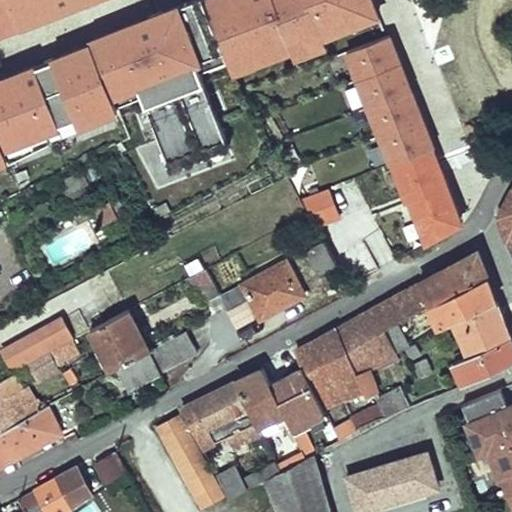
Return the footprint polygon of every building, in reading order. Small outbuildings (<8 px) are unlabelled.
[(0,0),(0,57),(137,6),(134,0),(0,0)] [(262,0),(218,0),(83,53),(108,121),(219,74),(223,91),(284,68),(262,0)] [(363,0),(267,0),(289,75),(376,31),(363,0)] [(399,63),(388,36),(343,52),(354,80),(399,63)] [(78,62),(0,92),(0,180),(112,138),(78,62)] [(409,92),(399,63),(354,80),(366,108),(409,92)] [(418,114),(409,92),(366,108),(376,131),(418,114)] [(432,148),(418,114),(376,131),(390,166),(432,148)] [(328,187),(302,198),(314,228),(341,217),(328,187)] [(511,193),(500,215),(511,246),(511,193)] [(126,211),(117,195),(93,207),(101,223),(126,211)] [(383,231),(346,246),(358,274),(395,260),(383,231)] [(325,240),(308,250),(320,272),(338,262),(325,240)] [(478,251),(446,268),(456,292),(488,276),(478,251)] [(287,261),(243,285),(251,300),(230,312),(239,328),(260,316),(262,320),(307,295),(287,261)] [(435,274),(420,282),(431,304),(456,292),(446,268),(435,274)] [(208,270),(191,279),(204,304),(221,295),(208,270)] [(431,304),(430,305),(440,328),(454,321),(498,302),(488,276),(456,292),(431,304)] [(393,297),(357,317),(378,362),(397,352),(385,329),(397,323),(430,305),(431,304),(420,282),(393,297)] [(222,297),(230,312),(251,300),(243,285),(222,297)] [(454,321),(470,355),(511,336),(498,302),(454,321)] [(90,329),(112,368),(117,366),(145,352),(138,338),(142,336),(129,309),(90,329)] [(63,316),(3,349),(15,370),(29,363),(50,351),(73,339),(75,338),(63,316)] [(346,323),(338,327),(358,373),(370,367),(378,362),(357,317),(346,323)] [(409,345),(397,323),(385,329),(397,352),(409,345)] [(325,334),(316,340),(344,397),(364,388),(367,395),(378,390),(370,367),(358,373),(338,327),(325,334)] [(186,330),(149,349),(161,371),(198,351),(186,330)] [(138,338),(145,352),(149,349),(142,336),(138,338)] [(455,362),(466,384),(511,362),(511,337),(511,336),(470,355),(455,362)] [(73,339),(50,351),(58,365),(80,353),(73,339)] [(305,345),(295,351),(304,367),(323,407),(344,397),(316,340),(305,345)] [(145,352),(117,366),(129,388),(161,371),(149,349),(145,352)] [(50,351),(29,363),(40,383),(61,371),(58,365),(50,351)] [(304,367),(271,384),(291,423),(294,430),(327,414),(323,407),(304,367)] [(250,374),(236,381),(258,425),(276,417),(282,428),(291,423),(271,384),(263,368),(250,374)] [(11,375),(0,381),(0,384),(12,401),(22,395),(11,375)] [(211,394),(181,410),(202,449),(227,438),(242,470),(259,462),(254,451),(267,444),(258,425),(236,381),(211,394)] [(0,429),(33,412),(22,395),(12,401),(0,384),(0,429)] [(377,397),(387,416),(408,406),(409,405),(400,385),(378,395),(379,397),(377,397)] [(503,388),(494,392),(501,409),(510,406),(503,388)] [(494,392),(465,404),(472,422),(478,419),(490,448),(499,444),(511,472),(504,475),(511,493),(511,404),(510,406),(501,409),(494,392)] [(387,416),(377,397),(365,403),(369,410),(373,421),(380,418),(387,416)] [(0,464),(20,453),(18,449),(27,444),(30,449),(62,431),(48,404),(33,412),(0,429),(0,464)] [(369,410),(353,417),(358,428),(373,421),(369,410)] [(180,414),(158,426),(203,506),(225,494),(180,414)] [(353,417),(336,428),(342,439),(345,437),(345,436),(358,428),(353,417)] [(490,448),(478,419),(472,422),(484,451),(490,448)] [(307,429),(296,434),(303,450),(307,457),(312,454),(318,451),(307,429)] [(18,449),(20,453),(30,449),(27,444),(18,449)] [(499,444),(490,448),(501,475),(504,475),(511,472),(499,444)] [(277,464),(280,471),(307,457),(303,450),(277,464)] [(428,451),(347,476),(357,510),(439,485),(428,451)] [(117,452),(96,464),(106,483),(128,472),(117,452)] [(280,471),(264,480),(276,511),(329,511),(312,454),(307,457),(280,471)] [(275,461),(242,477),(248,488),(264,480),(280,471),(277,464),(275,461)] [(236,466),(217,475),(229,497),(248,488),(242,477),(236,466)] [(57,478),(73,507),(92,494),(77,467),(68,472),(57,478)] [(66,511),(73,507),(57,478),(37,488),(19,498),(25,509),(21,511),(66,511)]
